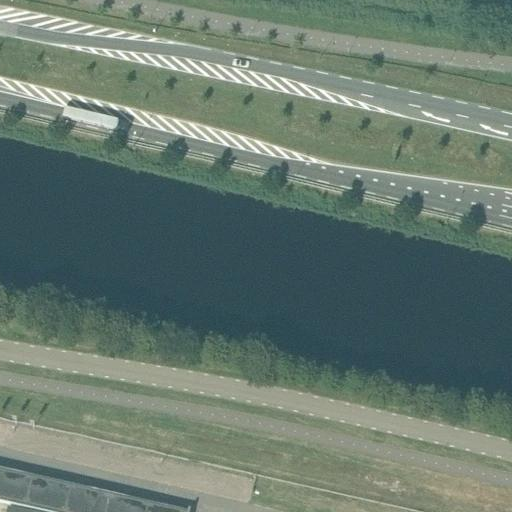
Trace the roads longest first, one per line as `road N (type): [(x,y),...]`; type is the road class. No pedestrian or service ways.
road 1 (secondary): [(0,98),(511,211)]
road 2 (tertiary): [(511,450),(0,349)]
road 3 (secondary): [(511,126),(0,26)]
